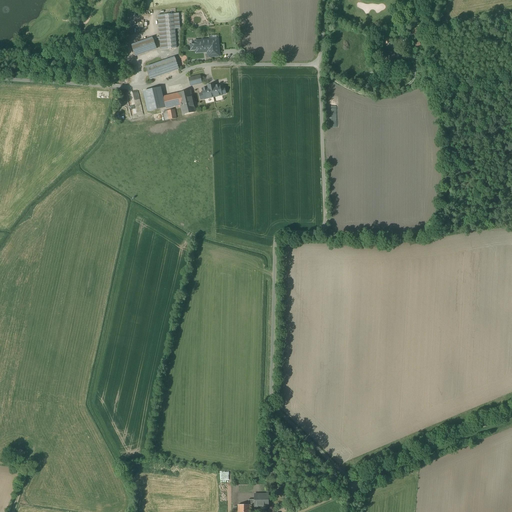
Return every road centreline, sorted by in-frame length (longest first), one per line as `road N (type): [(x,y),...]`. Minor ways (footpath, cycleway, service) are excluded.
road 1 (unclassified): [(352,483),(271,398),(275,242),(281,233),(325,227),(319,65)]
road 2 (unclassified): [(0,79),(134,86),(217,63),(319,65)]
road 3 (unclassified): [(352,483),(511,412)]
